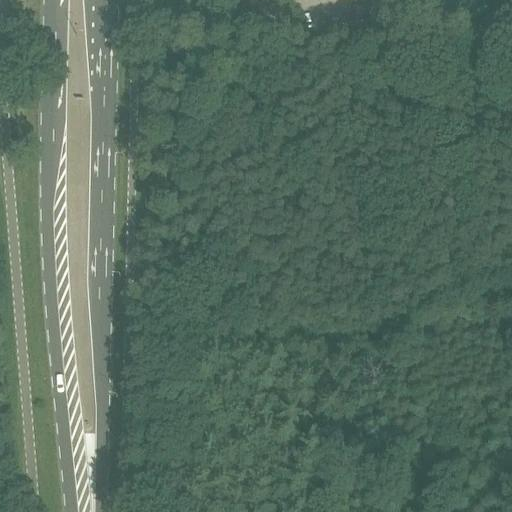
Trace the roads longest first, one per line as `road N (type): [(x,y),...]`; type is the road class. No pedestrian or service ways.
road 1 (primary): [(62,0),(65,369),(80,511)]
road 2 (primary): [(98,511),(107,0)]
